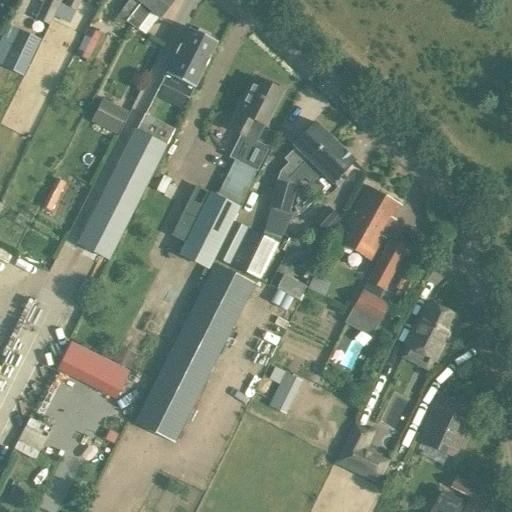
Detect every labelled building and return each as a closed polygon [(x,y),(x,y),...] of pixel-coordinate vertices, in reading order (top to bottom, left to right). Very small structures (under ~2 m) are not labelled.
[(36,0),(43,3),(34,19),(48,26),(60,0),(36,0)] [(141,0),(140,2),(133,12),(126,22),(137,30),(151,10),(161,17),(173,0),(141,0)] [(0,40),(0,64),(22,75),(38,41),(7,26),(0,40)] [(212,49),(216,40),(209,37),(211,33),(199,27),(197,31),(189,27),(173,59),(162,83),(190,96),(195,85),(212,49)] [(96,41),(84,36),(77,51),(89,56),(96,41)] [(282,90),(279,89),(279,85),(269,80),(266,82),(256,77),(243,103),(241,102),(228,128),(256,142),(282,90)] [(115,134),(126,111),(101,99),(90,122),(115,134)] [(109,259),(129,218),(173,129),(143,114),(98,203),(78,243),(109,259)] [(308,159),(330,136),(315,122),(293,145),(297,148),(308,159)] [(307,184),(320,170),(332,182),(354,159),(330,136),(308,159),(290,178),(297,185),(302,179),(307,184)] [(290,178),(308,159),(297,148),(286,159),(290,162),(282,171),(278,181),(277,186),(295,191),(297,185),(290,178)] [(65,183),(56,178),(41,207),(51,211),(65,183)] [(233,221),(240,207),(195,185),(167,237),(184,246),(179,256),(209,270),(215,257),(233,221)] [(284,229),(289,211),(295,191),(277,186),(271,207),(272,207),(267,224),(284,229)] [(402,204),(369,186),(343,232),(375,250),(402,204)] [(337,216),(328,208),(314,223),(323,231),(337,216)] [(231,265),(249,229),(233,221),(215,257),(231,265)] [(279,244),(249,229),(231,265),(262,281),(279,244)] [(407,248),(392,240),(370,280),(385,288),(407,248)] [(254,284),(214,265),(135,424),(175,444),(254,284)] [(306,286),(284,275),(277,287),(300,298),(306,286)] [(389,304),(364,290),(355,307),(380,320),(389,304)] [(407,344),(434,358),(455,316),(429,303),(407,344)] [(130,375),(72,345),(57,373),(117,403),(130,375)] [(117,345),(110,359),(130,368),(136,354),(117,345)] [(274,383),(265,405),(284,413),(298,377),(271,366),(266,380),(274,383)] [(457,403),(440,395),(420,439),(455,455),(470,422),(452,414),(457,403)] [(27,416),(11,448),(33,459),(50,428),(27,416)] [(375,432),(354,422),(333,466),(377,488),(389,464),(373,456),(375,451),(368,447),(375,432)] [(481,511),(491,492),(477,485),(475,488),(455,478),(450,488),(469,497),(464,506),(460,503),(461,500),(441,490),(429,511),(481,511)]
